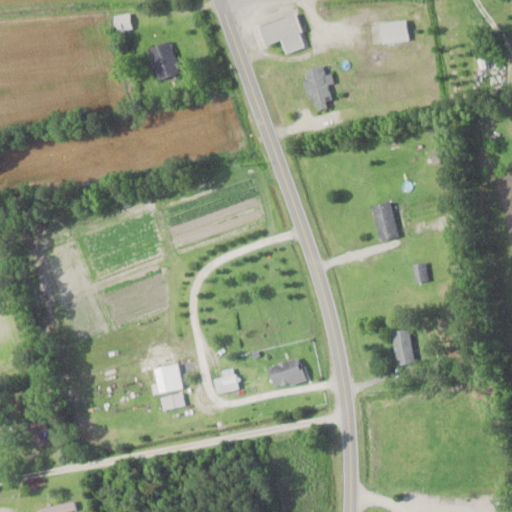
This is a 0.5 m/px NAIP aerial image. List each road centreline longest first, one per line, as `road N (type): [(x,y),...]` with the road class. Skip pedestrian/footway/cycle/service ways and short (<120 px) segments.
road 1 (tertiary): [(350,511),(348,422),(329,304),(219,0)]
road 2 (residential): [(348,422),(0,499)]
